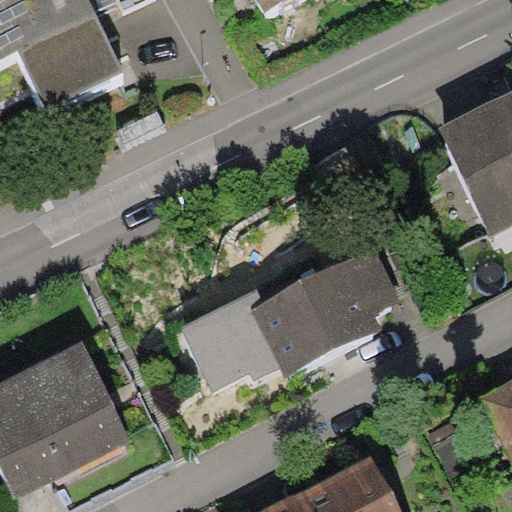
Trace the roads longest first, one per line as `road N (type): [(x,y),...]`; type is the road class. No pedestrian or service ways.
road 1 (residential): [(0,269),(511,24)]
road 2 (residential): [(144,511),(511,326)]
